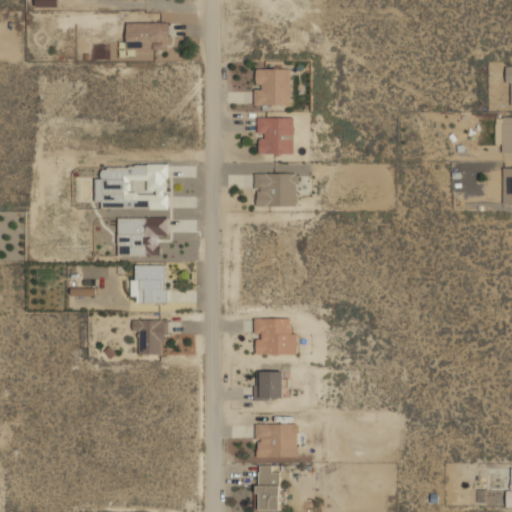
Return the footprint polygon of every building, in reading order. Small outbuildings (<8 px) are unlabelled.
[(169,21),(127,21),(126,48),(169,48),(169,21)] [(291,66),(255,66),(255,106),(291,106),(291,66)] [(511,152),(511,115),(497,115),(497,152),(511,152)] [(294,116),(258,116),(258,153),(294,153),(294,116)] [(169,164),(103,164),(103,177),(96,177),(96,207),(169,207),(169,164)] [(511,166),(503,166),(503,203),(511,203),(511,166)] [(255,205),(297,205),(297,171),(255,171),(255,205)] [(119,216),(119,254),(159,254),(159,235),(169,235),(169,216),(119,216)] [(167,302),(167,263),(137,263),(137,302),(167,302)] [(296,353),(296,317),(254,317),(254,353),(296,353)] [(167,318),(136,318),(136,353),(167,353),(167,318)] [(260,398),(285,398),(285,369),(260,369),(260,398)] [(256,456),(299,456),(299,422),(256,422),(256,456)] [(287,464),(257,464),(257,509),(286,509),(287,464)]
